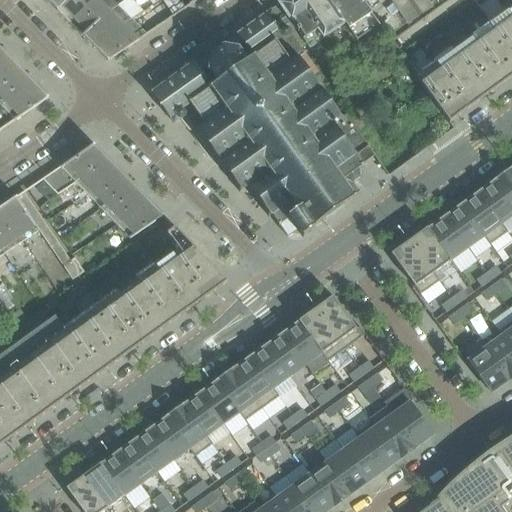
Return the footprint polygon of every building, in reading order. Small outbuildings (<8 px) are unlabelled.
[(44,0),(56,11),(67,0),(44,0)] [(69,25),(94,0),(67,0),(56,11),(69,25)] [(83,38),(109,12),(117,7),(110,0),(94,0),(69,25),(83,38)] [(123,26),(130,20),(142,12),(130,0),(126,0),(117,7),(109,12),(83,38),(96,52),(123,26)] [(342,122),(302,65),(295,56),(300,53),(294,44),(302,39),(309,50),(344,24),(357,41),(376,27),(357,0),(285,0),(265,14),(266,15),(235,36),(225,44),(221,44),(221,46),(210,54),(209,53),(207,57),(196,64),(196,63),(195,63),(194,63),(151,94),(159,105),(158,106),(160,109),(161,108),(169,120),(170,119),(173,124),(179,120),(182,121),(186,118),(195,131),(195,132),(196,133),(198,132),(218,160),(215,162),(217,164),(220,162),(240,190),(238,191),(239,193),(248,187),(269,215),(267,216),(268,218),(271,216),(278,225),(277,225),(279,227),(287,238),(297,231),(302,238),(314,230),(313,227),(333,213),(354,198),(353,197),(359,193),(352,184),(360,179),(359,169),(360,168),(361,169),(362,167),(361,166),(373,157),(367,148),(354,157),(333,128),(342,122)] [(180,14),(170,0),(165,0),(162,2),(173,18),(180,14)] [(186,9),(179,0),(170,0),(180,14),(186,9)] [(360,0),(365,6),(374,0),(390,0),(401,16),(407,25),(432,8),(426,0),(360,0)] [(146,36),(158,28),(147,10),(131,21),(130,20),(123,26),(96,52),(107,63),(146,36)] [(511,78),(511,18),(421,85),(449,124),(449,123),(511,78)] [(49,99),(0,49),(0,106),(15,122),(49,99)] [(163,217),(139,192),(94,146),(42,181),(56,195),(74,183),(131,241),(163,217)] [(511,171),(510,169),(493,181),(494,181),(511,206),(511,171)] [(511,217),(511,206),(494,181),(477,193),(501,226),(511,217)] [(501,226),(477,193),(460,205),(484,238),(501,226)] [(0,281),(0,259),(38,233),(55,257),(41,267),(57,292),(83,274),(74,261),(70,263),(23,194),(0,209),(0,283),(1,283),(0,281)] [(484,238),(460,205),(444,217),(468,250),(484,238)] [(468,250),(444,217),(426,230),(450,262),(468,250)] [(450,262),(426,230),(426,229),(409,242),(433,275),(450,262)] [(433,275),(409,242),(390,255),(414,288),(433,275)] [(0,447),(97,377),(224,285),(226,284),(227,283),(193,248),(70,338),(61,326),(0,370),(0,447)] [(495,268),(486,275),(490,281),(500,274),(495,268)] [(490,281),(486,275),(476,282),(481,288),(490,281)] [(495,295),(505,288),(500,281),(491,288),(495,295)] [(495,295),(491,288),(481,295),(486,302),(495,295)] [(455,306),(465,300),(460,293),(450,300),(455,306)] [(355,330),(332,298),(315,310),(344,351),(361,338),(356,330),(355,330)] [(446,313),(455,306),(450,300),(441,307),(446,313)] [(462,319),(472,312),(467,305),(458,312),(462,319)] [(344,351),(315,310),(298,322),(322,355),(321,355),(327,363),(328,362),(344,351)] [(462,319),(458,312),(448,319),(453,325),(462,319)] [(322,355),(298,322),(282,334),(305,367),(321,355),(322,355)] [(511,328),(501,337),(511,352),(511,328)] [(305,367),(282,334),(265,346),(289,379),(305,367)] [(511,352),(501,337),(484,349),(508,382),(511,378),(511,352)] [(289,379),(265,346),(249,358),(272,390),(273,390),(289,379)] [(508,382),(484,349),(467,361),(490,394),(508,382)] [(272,390),(249,358),(232,370),(261,410),(278,398),(279,398),(273,390),(272,390)] [(372,368),(367,362),(358,369),(363,375),(372,368)] [(354,382),(363,375),(358,369),(349,375),(354,382)] [(261,410),(232,370),(216,381),(239,414),(238,415),(244,423),(245,422),(261,410)] [(381,380),(377,374),(367,381),(372,387),(381,380)] [(239,414),(216,381),(199,393),(223,426),(238,415),(239,414)] [(362,394),(372,387),(367,381),(358,388),(362,394)] [(330,398),(339,392),(334,386),(326,392),(330,398)] [(321,405),(330,398),(326,392),(316,399),(321,405)] [(223,426),(199,393),(183,405),(206,438),(207,438),(223,426)] [(339,411),(348,404),(344,398),(335,405),(339,411)] [(432,436),(409,404),(409,403),(392,415),(391,415),(415,448),(432,436)] [(206,438),(183,405),(166,417),(190,450),(189,451),(194,459),(195,458),(212,446),(213,445),(207,438),(206,438)] [(330,417),(339,411),(335,405),(325,411),(330,417)] [(415,448),(391,415),(392,415),(386,407),(386,408),(369,419),(368,420),(371,424),(372,423),(398,460),(415,448)] [(296,423),(306,416),(301,410),(291,417),(296,423)] [(190,450),(166,417),(149,429),(173,462),(189,451),(190,450)] [(296,423),(291,417),(283,423),(287,429),(296,423)] [(304,435),(315,428),(311,422),(300,430),(304,435)] [(398,460),(372,423),(371,424),(355,435),(355,436),(358,440),(358,439),(382,472),(398,460)] [(173,462),(149,429),(133,441),(157,474),(173,462)] [(296,441),(304,435),(300,430),(292,435),(296,441)] [(265,450),(275,443),(271,437),(261,444),(265,450)] [(382,472),(358,439),(358,440),(342,451),(365,484),(382,472)] [(157,474),(133,441),(116,453),(140,486),(157,474)] [(280,449),(275,443),(265,450),(270,457),(280,449)] [(265,450),(261,444),(252,450),(257,457),(265,450)] [(511,511),(511,447),(422,511),(511,511)] [(261,463),(270,457),(265,450),(257,457),(261,463)] [(365,484),(342,451),(325,463),(349,496),(365,484)] [(140,486),(116,453),(100,465),(123,498),(140,486)] [(230,471),(240,464),(235,457),(225,464),(230,471)] [(349,496),(325,463),(309,475),(332,508),(349,496)] [(221,477),(230,471),(225,464),(216,471),(221,477)] [(123,498),(100,465),(83,477),(107,510),(123,498)] [(249,476),(244,470),(234,477),(239,483),(249,476)] [(326,511),(332,508),(309,475),(292,487),(309,511),(326,511)] [(103,511),(107,510),(83,477),(66,490),(82,511),(103,511)] [(239,483),(234,477),(225,483),(230,489),(239,483)] [(197,494),(206,488),(202,482),(193,488),(197,494)] [(309,511),(292,487),(275,499),(284,511),(309,511)] [(188,501),(197,494),(193,488),(183,495),(188,501)] [(206,506),(215,500),(211,494),(202,501),(206,506)] [(284,511),(275,499),(260,510),(259,511),(284,511)] [(198,511),(206,506),(202,501),(192,507),(195,511),(198,511)] [(259,511),(260,510),(254,502),(253,503),(240,511),(259,511)]
